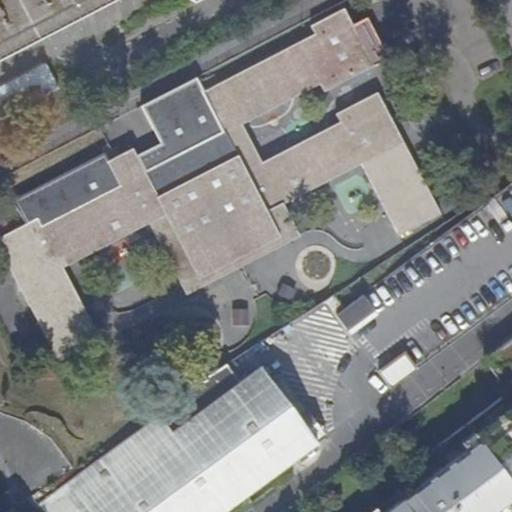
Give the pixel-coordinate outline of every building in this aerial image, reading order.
[(0,0),(0,48),(92,0),(0,0)] [(98,339),(61,267),(148,223),(165,255),(181,247),(197,278),(278,237),(282,245),(299,236),(282,203),(362,163),(398,232),(438,211),(377,91),(338,112),(342,120),(262,161),(242,122),(321,81),(325,88),(372,65),(343,7),(310,24),(315,32),(203,90),(224,130),(144,171),(132,147),(106,161),(118,185),(38,226),(34,219),(0,236),(0,249),(56,360),(98,339)] [(0,107),(59,83),(50,62),(0,83),(0,107)] [(352,330),(379,310),(365,291),(337,311),(352,330)] [(511,338),(484,360),(509,392),(466,425),(421,460),(397,428),(367,451),(306,498),(316,511),(489,511),(511,494),(511,484),(511,338)] [(393,382),(417,366),(405,350),(381,366),(393,382)] [(39,504),(44,511),(228,511),(316,449),(316,447),(317,446),(275,389),(261,370),(241,385),(226,366),(178,398),(154,414),(157,419),(39,504)] [(284,382),(275,389),(317,446),(326,439),(284,382)]
